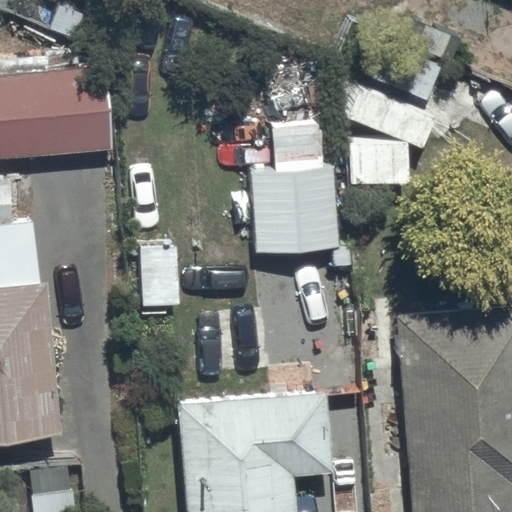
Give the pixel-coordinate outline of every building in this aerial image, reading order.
[(511,0),(464,0),(456,20),(511,43),(511,0)] [(366,47),(342,103),(434,144),(459,88),(366,47)] [(5,143),(105,140),(103,62),(2,65),(5,143)] [(328,156),(245,160),(250,242),(333,237),(328,156)] [(173,238),(136,239),(137,296),(174,296),(173,238)] [(41,268),(0,272),(0,428),(57,423),(41,268)] [(511,511),(511,292),(390,301),(404,511),(511,511)] [(321,380),(170,392),(179,511),(292,511),(289,464),(327,461),(321,380)] [(23,462),(28,511),(76,511),(70,457),(23,462)]
